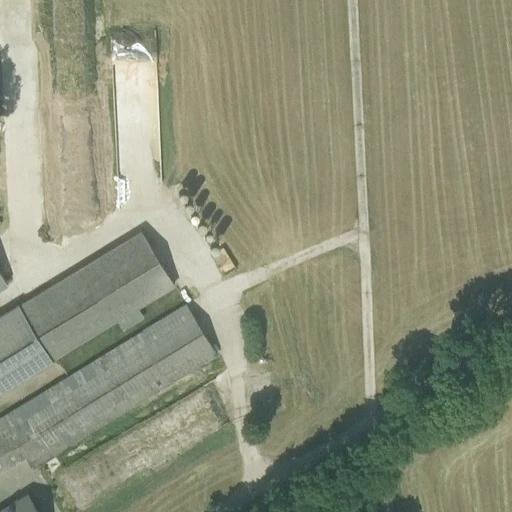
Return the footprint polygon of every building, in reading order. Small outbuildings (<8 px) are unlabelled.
[(0,389),(116,319),(122,329),(143,316),(137,306),(174,283),(142,230),(0,316),(0,389)] [(49,454),(216,352),(186,304),(0,417),(0,469),(24,455),(32,468),(51,456),(49,454)] [(172,405),(181,420),(208,403),(198,388),(172,405)] [(122,433),(66,467),(80,491),(134,459),(128,450),(131,448),(122,433)] [(0,510),(0,511),(38,511),(27,494),(0,510)]
